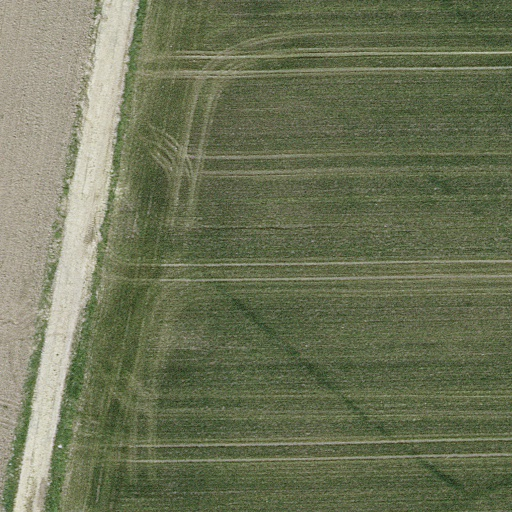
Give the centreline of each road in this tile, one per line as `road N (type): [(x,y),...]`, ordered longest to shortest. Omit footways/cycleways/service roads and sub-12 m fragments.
road 1 (track): [(107,0),(60,264)]
road 2 (track): [(15,511),(60,264)]
